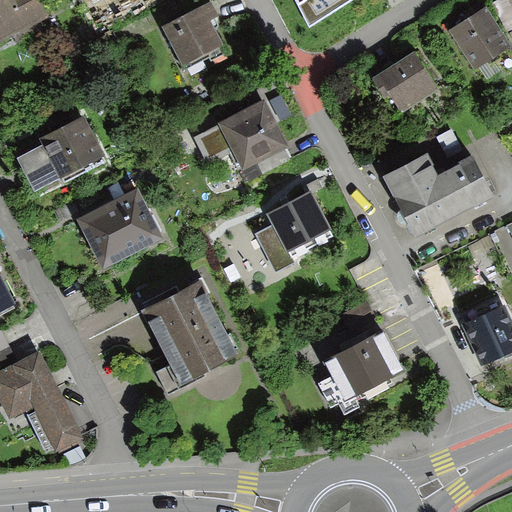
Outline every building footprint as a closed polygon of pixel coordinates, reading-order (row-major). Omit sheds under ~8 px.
[(0,0),(0,41),(47,16),(38,0),(0,0)] [(285,0),(281,2),(301,37),(368,0),(285,0)] [(511,47),(486,8),(450,31),(477,71),(511,48),(511,47)] [(224,58),(203,14),(156,37),(177,80),(224,58)] [(438,89),(415,53),(374,79),(386,97),(390,94),(402,112),(438,89)] [(263,110),(219,134),(243,177),(287,153),(263,110)] [(41,143),(44,151),(22,161),(37,194),(59,184),(107,162),(88,121),(41,143)] [(426,156),(382,180),(413,238),(492,197),(471,157),(436,176),(426,156)] [(167,250),(142,200),(85,229),(110,279),(167,250)] [(328,239),(309,202),(263,225),(282,262),(328,239)] [(0,276),(0,318),(18,309),(0,276)] [(147,323),(177,375),(156,387),(169,409),(247,364),(206,290),(147,323)] [(375,303),(340,314),(345,332),(380,321),(375,303)] [(511,323),(504,306),(463,325),(483,367),(511,353),(511,323)] [(383,334),(323,364),(342,401),(402,371),(383,334)] [(92,448),(44,359),(0,381),(0,407),(11,427),(31,417),(58,467),(92,448)]
